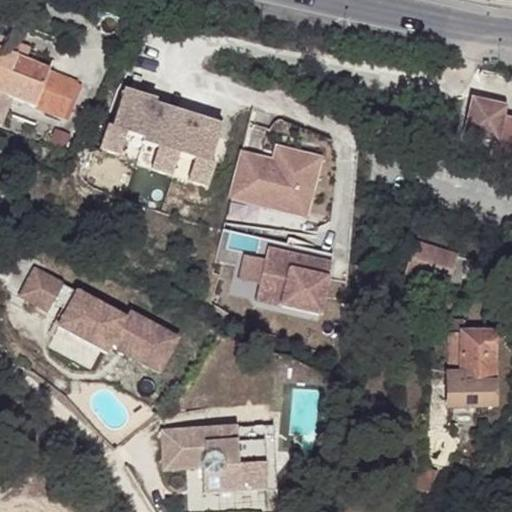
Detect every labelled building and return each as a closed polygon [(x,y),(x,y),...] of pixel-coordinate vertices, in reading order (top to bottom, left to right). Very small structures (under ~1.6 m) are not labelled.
[(0,40),(0,94),(65,116),(78,81),(49,71),(26,63),(29,55),(31,51),(0,40)] [(52,64),(29,55),(26,63),(49,71),(52,64)] [(506,119),(509,107),(474,99),(465,133),(500,141),(506,119)] [(115,140),(111,139),(106,158),(145,168),(217,185),(220,173),(215,172),(224,134),(156,118),(157,111),(125,103),(115,140)] [(498,150),(506,163),(511,164),(511,119),(506,119),(500,141),(498,150)] [(287,152),(277,150),(275,164),(284,165),(287,152)] [(506,163),(498,150),(495,160),(506,163)] [(275,164),(242,157),(231,200),(309,216),(321,159),(287,152),(284,165),(275,164)] [(335,257),(271,243),(258,302),(323,316),(335,257)] [(460,274),(410,257),(405,275),(454,292),(460,274)] [(357,270),(358,298),(380,305),(389,280),(357,270)] [(36,273),(22,298),(50,314),(55,306),(69,314),(61,328),(108,355),(111,349),(161,376),(180,342),(129,315),(126,321),(36,273)] [(450,322),(451,409),(492,409),(492,335),(464,336),(464,322),(450,322)] [(278,426),(207,430),(207,445),(267,442),(269,492),(279,492),(278,426)] [(215,496),(269,492),(267,442),(207,445),(207,430),(164,432),(166,471),(203,470),(203,478),(215,478),(215,496)] [(423,467),(414,488),(427,493),(437,472),(423,467)] [(215,478),(203,478),(204,496),(215,496),(215,478)] [(346,489),(342,511),(353,511),(356,490),(346,489)]
